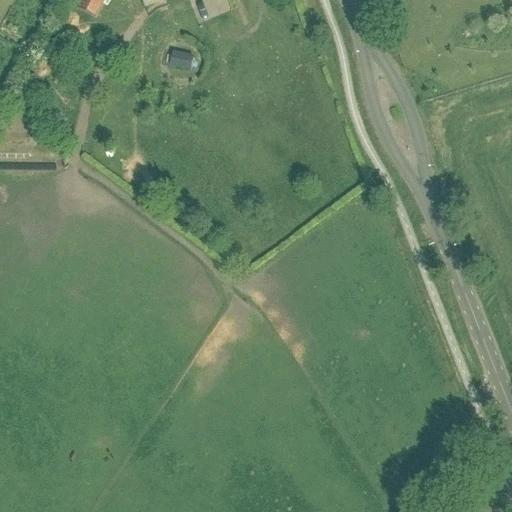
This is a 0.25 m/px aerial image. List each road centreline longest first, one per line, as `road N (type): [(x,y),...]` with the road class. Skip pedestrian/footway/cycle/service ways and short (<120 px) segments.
road 1 (tertiary): [(511,419),(415,175)]
road 2 (tertiary): [(415,175),(418,141),(392,77),(372,62)]
road 3 (tertiary): [(372,62),(368,87),(391,149),(415,175)]
